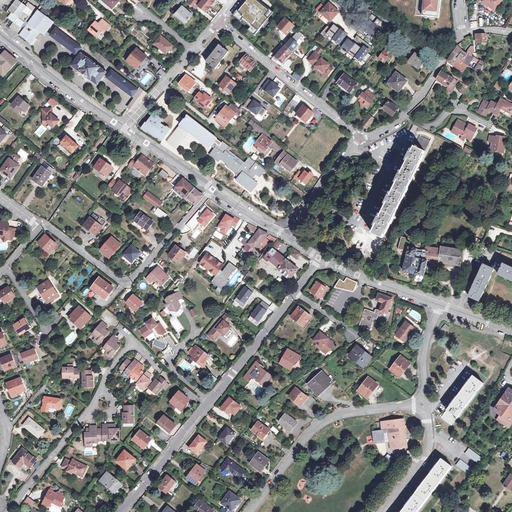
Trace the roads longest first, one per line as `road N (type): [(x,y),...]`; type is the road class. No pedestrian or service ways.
road 1 (unclassified): [(294,293),(120,511)]
road 2 (tertiary): [(0,32),(45,74),(212,188)]
road 3 (unclassified): [(40,225),(126,280),(212,188)]
road 4 (unclassified): [(248,511),(315,425),(424,402)]
road 5 (residential): [(359,138),(219,22)]
road 6 (tertiary): [(318,258),(439,304)]
road 7 (residential): [(6,511),(87,413)]
road 8 (residential): [(359,138),(284,235)]
road 9 (unclassified): [(387,511),(426,459),(424,402)]
